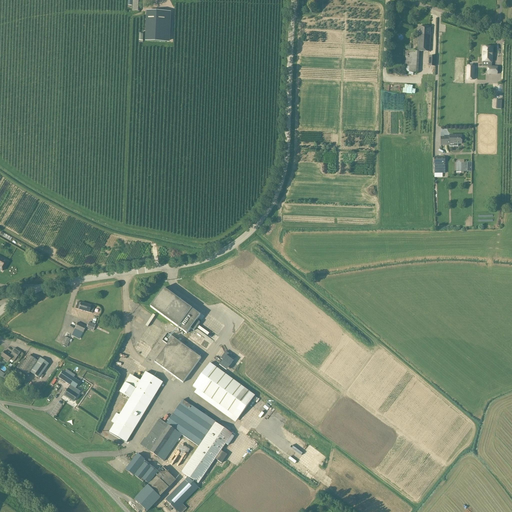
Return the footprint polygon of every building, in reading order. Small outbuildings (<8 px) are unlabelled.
[(145,41),(166,42),(167,12),(147,11),(145,41)] [(418,27),(417,51),(405,51),(405,61),(404,61),(403,72),(418,73),(419,51),(430,52),(431,27),(418,27)] [(492,48),(483,47),(483,62),(489,62),(489,67),(488,67),(488,74),(497,74),(497,67),(491,67),(492,62),(492,48)] [(462,135),(450,135),(450,137),(441,137),(441,145),(447,145),(447,144),(462,144),(462,135)] [(434,157),(434,169),(434,173),(445,173),(445,169),(445,157),(434,157)] [(0,270),(2,271),(8,261),(0,256),(0,270)] [(201,315),(164,288),(150,306),(187,333),(191,328),(194,331),(200,323),(197,320),(201,315)] [(92,313),(94,307),(77,302),(75,308),(92,313)] [(77,322),(77,324),(74,329),(75,329),(82,333),(86,326),(77,322)] [(95,325),(94,324),(89,322),(86,328),(93,331),(95,325)] [(82,333),(75,329),(74,329),(72,334),(80,337),(82,333)] [(173,337),(168,333),(163,330),(155,341),(160,344),(162,341),(167,345),(155,362),(183,382),(201,358),(173,337)] [(67,346),(70,339),(64,337),(61,344),(67,346)] [(3,354),(2,353),(0,355),(1,356),(8,362),(10,359),(13,362),(17,356),(12,352),(10,355),(5,351),(3,354)] [(125,366),(129,368),(132,361),(118,354),(115,360),(117,361),(114,366),(123,371),(125,366)] [(21,360),(16,367),(19,369),(28,375),(30,372),(38,378),(48,364),(39,358),(37,361),(29,355),(27,357),(24,361),(22,359),(21,360)] [(222,366),(232,373),(235,369),(225,362),(222,366)] [(193,387),(238,419),(255,396),(210,363),(193,387)] [(58,377),(70,385),(68,388),(63,395),(73,402),(77,395),(72,392),(74,389),(75,389),(79,382),(74,378),(75,376),(66,370),(65,372),(62,370),(58,377)] [(200,371),(193,381),(195,382),(203,372),(200,371)] [(130,374),(122,388),(119,392),(130,398),(119,415),(116,413),(111,422),(114,424),(109,432),(127,443),(163,383),(145,372),(140,381),(130,374)] [(186,396),(184,398),(191,403),(191,404),(196,408),(199,405),(186,396)] [(278,426),(285,415),(257,398),(251,407),(262,413),(260,416),(266,420),(271,413),(273,414),(269,421),(278,426)] [(182,400),(166,424),(182,435),(198,447),(181,472),(198,484),(215,459),(221,463),(227,455),(221,451),(226,444),(228,446),(234,437),(232,435),(232,434),(182,400)] [(164,461),(182,435),(166,424),(159,419),(146,438),(146,439),(145,441),(146,441),(143,446),(164,461)] [(253,430),(267,439),(270,435),(265,432),(267,429),(257,424),(253,430)] [(243,460),(245,456),(236,450),(234,453),(230,450),(228,453),(231,456),(230,458),(232,460),(231,462),(236,465),(238,462),(239,463),(242,459),(243,460)] [(279,456),(285,458),(287,453),(281,450),(279,456)] [(134,475),(141,480),(143,482),(144,480),(149,484),(157,473),(144,462),(145,460),(137,454),(125,470),(133,476),(134,475)] [(148,485),(135,499),(134,499),(147,511),(160,497),(169,488),(176,481),(163,468),(160,471),(161,472),(148,485)] [(187,477),(171,493),(165,500),(166,502),(163,504),(169,511),(173,508),(177,511),(179,511),(178,511),(182,511),(187,508),(183,504),(199,488),(187,477)]
